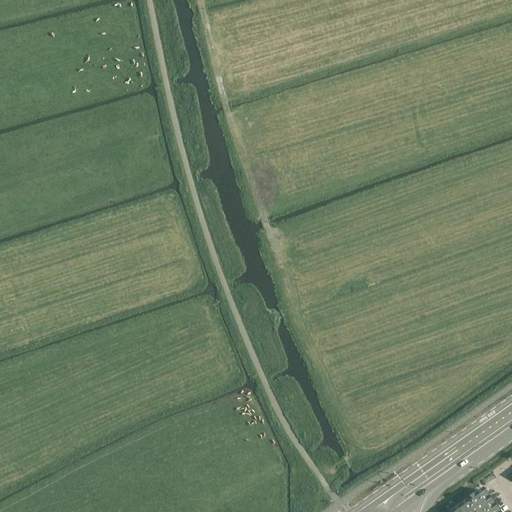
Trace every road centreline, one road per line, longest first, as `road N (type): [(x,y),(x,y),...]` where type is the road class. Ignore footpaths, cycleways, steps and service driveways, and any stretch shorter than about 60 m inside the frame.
road 1 (track): [(322,480),(358,451),(293,310),(199,0)]
road 2 (track): [(229,298),(0,375)]
road 3 (secondary): [(511,404),(375,499)]
